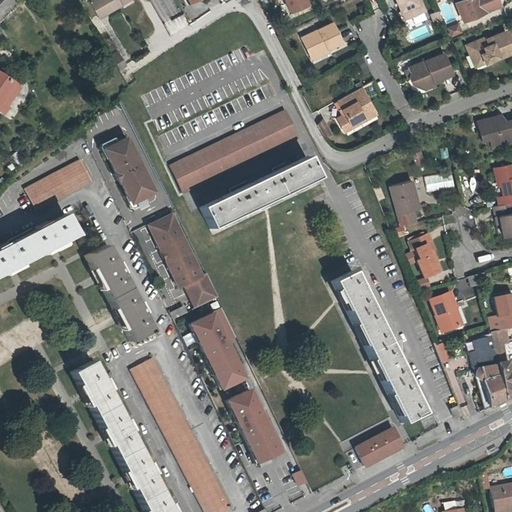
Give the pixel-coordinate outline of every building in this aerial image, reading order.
[(117,0),(87,0),(97,17),(120,4),(117,0)] [(282,0),(287,12),(305,4),(302,0),(282,0)] [(415,0),(393,0),(399,10),(402,8),(406,17),(423,9),(418,0),(416,1),(415,0)] [(497,4),(495,0),(457,0),(454,2),(461,19),(497,4)] [(430,14),(433,22),(440,19),(436,11),(430,14)] [(325,46),(326,48),(340,42),(331,22),(299,38),(307,55),(325,46)] [(448,35),(459,30),(456,22),(445,27),(448,35)] [(484,38),(464,46),(467,56),(477,60),(479,65),(489,61),(488,58),(494,56),(496,59),(511,53),(503,33),(485,40),(484,38)] [(327,50),(326,48),(325,46),(307,55),(309,59),(327,50)] [(117,54),(110,59),(118,72),(125,67),(117,54)] [(429,84),(435,82),(437,83),(441,81),(441,79),(451,74),(443,54),(409,69),(411,75),(410,79),(412,85),(422,88),(428,86),(429,84)] [(351,60),(356,70),(363,66),(358,56),(351,60)] [(472,67),(479,65),(477,60),(467,56),(472,67)] [(0,78),(0,114),(1,115),(6,107),(4,106),(0,103),(11,86),(0,78)] [(15,89),(11,86),(0,103),(4,106),(15,89)] [(351,111),(366,102),(357,86),(334,100),(338,108),(341,113),(339,114),(334,117),(335,120),(351,111)] [(366,103),(366,102),(351,111),(357,122),(358,121),(356,118),(367,112),(363,104),(366,103)] [(372,113),(366,103),(363,104),(367,112),(356,118),(358,121),(372,113)] [(283,110),(168,165),(181,192),(295,137),(283,110)] [(341,131),(357,122),(351,111),(335,120),(341,131)] [(481,139),(489,137),(490,144),(511,138),(511,119),(509,120),(509,121),(508,122),(507,123),(504,121),(500,115),(476,121),(481,139)] [(323,117),(317,124),(319,128),(324,138),(332,134),(323,117)] [(102,148),(115,141),(113,136),(99,143),(102,148)] [(151,191),(125,137),(115,141),(102,148),(113,172),(112,172),(115,179),(117,179),(128,202),(142,196),(151,191)] [(420,150),(411,153),(414,159),(422,156),(420,150)] [(305,157),(198,208),(208,229),(314,178),(305,157)] [(79,159),(24,188),(35,210),(90,181),(79,159)] [(511,163),(494,168),(496,182),(500,181),(501,185),(503,195),(497,196),(499,204),(511,202),(510,195),(511,194),(511,163)] [(395,212),(398,211),(409,208),(417,206),(410,178),(388,184),(395,212)] [(142,196),(128,202),(131,207),(144,201),(142,196)] [(497,215),(499,222),(502,236),(511,233),(511,201),(511,202),(499,204),(492,206),(494,215),(497,215)] [(410,214),(409,208),(398,211),(400,217),(410,214)] [(146,224),(153,237),(176,226),(169,213),(146,224)] [(0,272),(74,234),(64,214),(47,223),(45,220),(34,225),(36,229),(6,244),(4,241),(0,242),(0,272)] [(406,234),(405,225),(395,227),(396,235),(406,234)] [(176,226),(153,237),(177,286),(181,285),(199,275),(195,267),(197,266),(194,259),(192,260),(176,226)] [(405,238),(407,242),(421,236),(419,232),(405,238)] [(424,278),(436,273),(431,260),(433,259),(429,251),(427,252),(424,245),(429,242),(426,234),(421,236),(407,242),(411,251),(414,250),(418,260),(416,261),(424,278)] [(104,245),(84,256),(127,340),(144,332),(145,334),(149,333),(138,312),(141,310),(135,299),(132,300),(118,274),(121,272),(116,261),(113,263),(104,245)] [(439,271),(433,259),(431,260),(436,273),(439,271)] [(350,271),(330,281),(400,422),(420,411),(350,271)] [(199,275),(181,285),(192,308),(215,296),(204,273),(199,275)] [(470,285),(479,284),(477,274),(468,276),(470,285)] [(448,292),(429,300),(441,332),(463,324),(457,306),(454,307),(448,292)] [(495,313),(498,328),(511,325),(511,298),(510,292),(491,297),(495,313)] [(184,312),(181,307),(169,313),(171,318),(184,312)] [(220,308),(187,323),(224,400),(247,389),(224,341),(235,336),(220,308)] [(489,331),(498,328),(495,313),(486,315),(488,326),(489,331)] [(505,327),(498,328),(501,342),(507,341),(505,327)] [(492,347),(502,345),(501,342),(498,328),(489,331),(489,332),(491,339),(492,347)] [(492,347),(491,339),(485,340),(471,343),(473,351),(467,352),(483,409),(488,406),(476,365),(495,361),(492,347)] [(495,361),(495,362),(505,360),(502,345),(492,347),(495,361)] [(150,358),(129,369),(203,511),(215,511),(228,506),(150,358)] [(511,384),(506,360),(505,360),(495,362),(503,398),(511,393),(511,384)] [(476,365),(488,406),(503,398),(495,362),(495,361),(476,365)] [(91,365),(72,375),(143,511),(171,511),(168,506),(166,507),(150,477),(153,475),(147,464),(144,466),(128,435),(131,433),(125,422),(122,424),(106,394),(109,392),(103,381),(100,382),(91,365)] [(447,388),(439,390),(441,399),(449,397),(447,388)] [(256,406),(232,417),(254,462),(278,451),(256,406)] [(455,408),(449,411),(452,417),(458,414),(455,408)] [(392,427),(353,447),(364,469),(403,448),(392,427)] [(300,470),(291,474),(297,486),(306,482),(300,470)] [(511,481),(488,486),(491,506),(501,504),(502,508),(511,505),(511,481)] [(444,510),(456,507),(454,499),(442,502),(444,510)]
